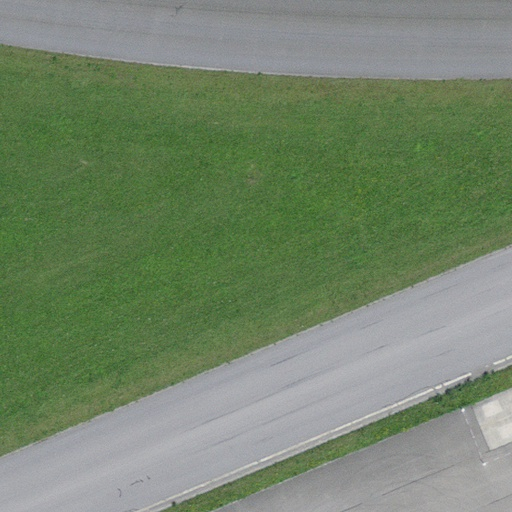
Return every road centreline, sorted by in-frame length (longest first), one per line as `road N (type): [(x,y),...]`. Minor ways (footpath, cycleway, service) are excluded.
road 1 (unclassified): [(4,511),(511,302)]
road 2 (unclassified): [(0,3),(247,31),(511,38)]
